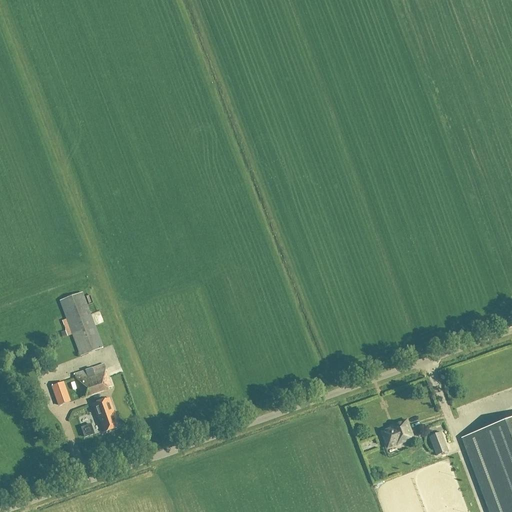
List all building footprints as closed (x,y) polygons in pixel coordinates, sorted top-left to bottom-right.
[(103,349),(82,293),(61,301),(82,356),(103,349)] [(94,364),(102,358),(97,351),(89,357),(94,364)] [(103,364),(74,375),(82,396),(111,386),(103,364)] [(70,402),(63,383),(52,387),(59,406),(70,402)] [(110,399),(93,405),(98,421),(100,421),(104,432),(118,427),(115,420),(117,419),(110,399)] [(511,511),(511,420),(462,439),(489,511),(511,511)] [(411,432),(407,421),(389,427),(390,429),(383,432),(382,434),(387,447),(395,443),(396,446),(410,441),(411,439),(408,433),(411,432)] [(441,433),(429,438),(436,457),(448,452),(441,433)]
